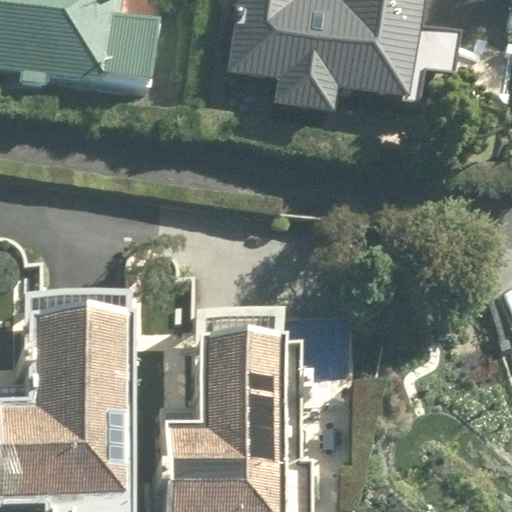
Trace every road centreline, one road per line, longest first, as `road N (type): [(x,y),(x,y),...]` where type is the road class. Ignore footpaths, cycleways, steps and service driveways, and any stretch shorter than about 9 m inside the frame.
road 1 (unknown): [(0,139),(511,216)]
road 2 (unknown): [(0,204),(324,261)]
